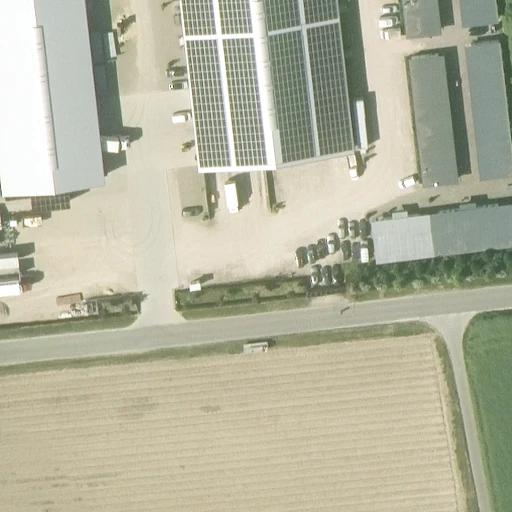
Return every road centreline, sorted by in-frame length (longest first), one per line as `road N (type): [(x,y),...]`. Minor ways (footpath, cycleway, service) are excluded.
road 1 (tertiary): [(0,352),(511,298)]
road 2 (track): [(485,511),(447,305)]
